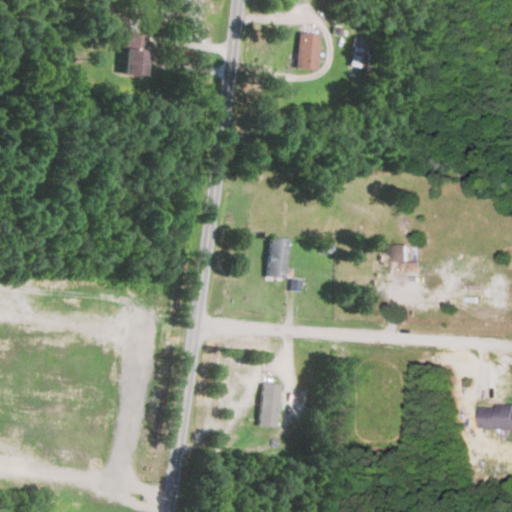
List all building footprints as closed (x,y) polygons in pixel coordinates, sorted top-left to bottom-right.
[(122,22),(123,7),(101,6),(101,21),(122,22)] [(295,68),(316,68),(318,32),(296,31),(295,68)] [(146,75),(146,33),(124,33),(123,74),(146,75)] [(284,277),(286,237),(267,237),(265,276),(284,277)] [(257,426),(276,427),(278,383),(259,382),(257,426)] [(482,428),(511,428),(511,405),(483,405),(482,428)]
